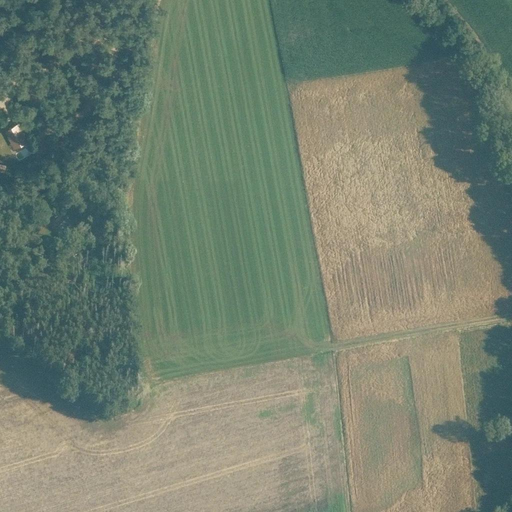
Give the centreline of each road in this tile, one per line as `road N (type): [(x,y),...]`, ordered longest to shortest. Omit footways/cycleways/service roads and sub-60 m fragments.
road 1 (track): [(412,0),(452,37),(511,200)]
road 2 (track): [(340,348),(511,312)]
